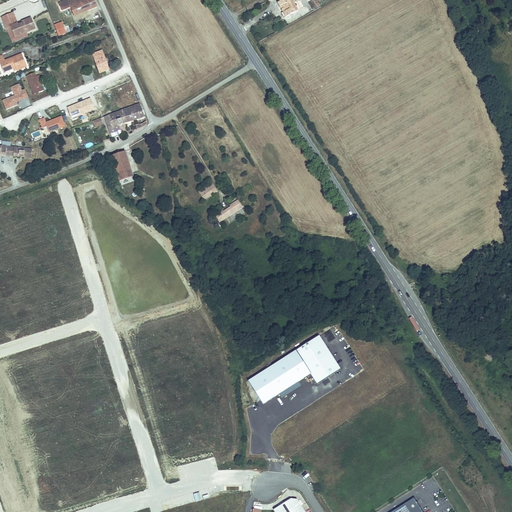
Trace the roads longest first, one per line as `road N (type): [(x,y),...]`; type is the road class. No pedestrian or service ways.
road 1 (secondary): [(511,459),(256,62)]
road 2 (unclassified): [(0,192),(157,121)]
road 3 (residential): [(157,121),(100,0)]
